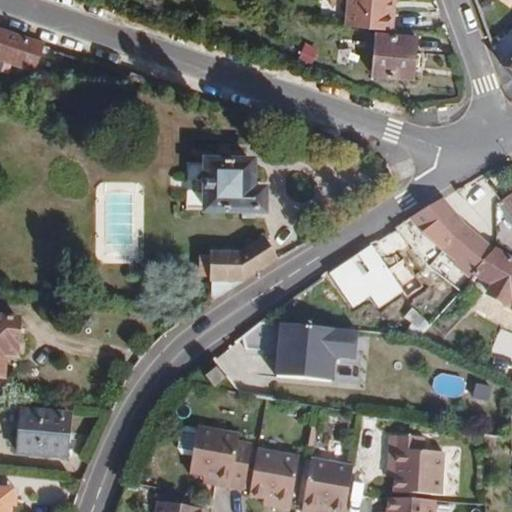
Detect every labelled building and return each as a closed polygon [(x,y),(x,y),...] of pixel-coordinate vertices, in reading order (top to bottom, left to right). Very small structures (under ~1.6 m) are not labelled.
[(394,28),(396,0),(347,0),(346,24),(394,28)] [(43,39),(0,24),(0,54),(34,66),(43,39)] [(420,71),(421,55),(416,55),(417,41),(418,38),(376,35),(376,37),(374,37),(371,78),(414,81),(415,70),(420,71)] [(319,48),(306,43),(299,60),(312,65),(319,48)] [(511,57),(501,68),(511,78),(511,57)] [(255,150),(223,149),(223,150),(203,150),(201,199),(221,200),(221,202),(266,203),(267,178),(254,178),(255,150)] [(451,204),(467,192),(462,185),(444,197),(451,204)] [(511,189),(501,199),(511,216),(511,189)] [(492,245),(472,231),(451,204),(444,197),(412,216),(454,257),(452,259),(471,279),(473,277),(482,261),(492,245)] [(252,273),(280,255),(263,232),(239,249),(212,249),(212,298),(252,273)] [(404,294),(371,244),(327,273),(352,309),(371,297),(380,310),(404,294)] [(511,298),(511,258),(492,245),(482,261),(473,277),(490,286),(486,292),(497,299),(503,293),(511,298)] [(0,371),(12,372),(14,350),(22,351),(25,308),(0,305),(0,371)] [(280,322),(278,350),(275,382),(332,387),(335,354),(359,356),(361,328),(280,322)] [(227,393),(220,383),(211,390),(218,400),(227,393)] [(69,454),(72,409),(22,406),(19,451),(69,454)] [(375,426),(376,418),(362,416),(361,423),(375,426)] [(195,456),(200,429),(189,427),(184,431),(181,448),(184,454),(195,456)] [(252,486),(256,463),(249,462),(250,456),(237,454),(240,433),(200,427),(200,429),(195,456),(193,473),(207,475),(216,476),(216,483),(245,488),(246,486),(252,486)] [(440,494),(442,452),(424,450),(424,437),(389,435),(388,467),(396,468),(395,477),(394,492),(440,494)] [(290,506),(300,452),(258,445),(256,463),(252,486),(251,491),(264,494),(274,495),(273,503),(290,506)] [(343,507),(346,488),(351,460),(309,454),(299,508),(316,511),(317,503),(327,504),(343,507)] [(395,477),(396,468),(388,467),(388,476),(395,477)] [(4,503),(5,488),(0,487),(0,511),(7,511),(9,504),(4,503)] [(13,504),(15,489),(5,488),(4,503),(9,504),(13,504)] [(273,503),(274,495),(264,494),(263,502),(273,503)] [(434,511),(434,501),(387,499),(386,511),(434,511)] [(202,511),(203,509),(157,502),(155,511),(202,511)] [(324,511),(325,511),(327,504),(317,503),(316,511),(324,511)]
